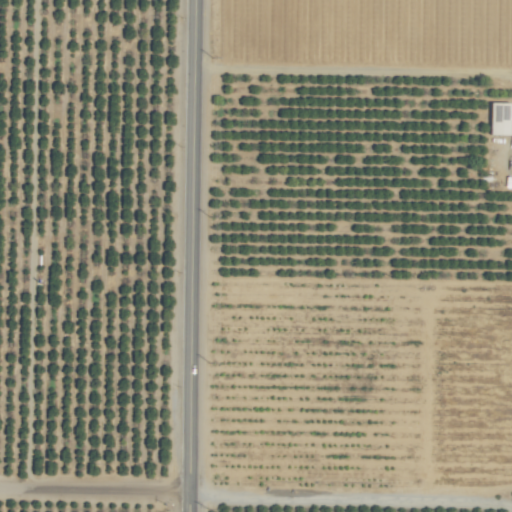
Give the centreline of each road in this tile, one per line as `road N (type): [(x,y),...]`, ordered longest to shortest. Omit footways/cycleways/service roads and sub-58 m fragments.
road 1 (residential): [(511,510),(0,496)]
road 2 (secondary): [(184,511),(193,0)]
